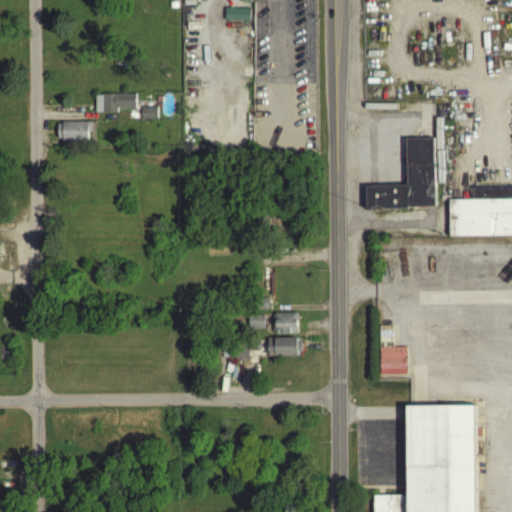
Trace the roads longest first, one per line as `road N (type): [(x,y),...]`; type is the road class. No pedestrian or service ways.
road 1 (residential): [(33,0),(38,511)]
road 2 (tertiary): [(340,0),(340,511)]
road 3 (residential): [(339,397),(0,400)]
